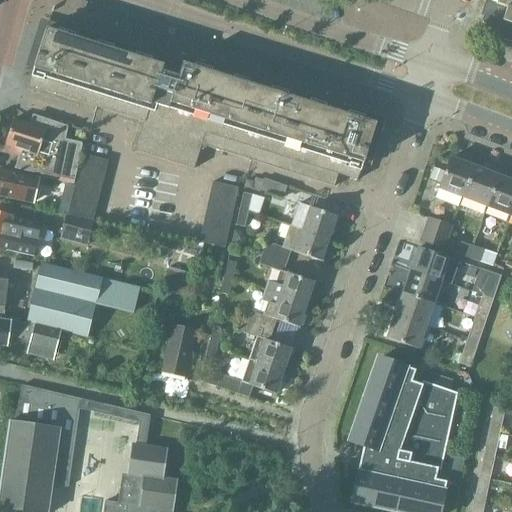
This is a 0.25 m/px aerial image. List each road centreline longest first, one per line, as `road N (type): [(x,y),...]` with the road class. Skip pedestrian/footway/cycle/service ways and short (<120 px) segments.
road 1 (residential): [(319,511),(311,421),(421,94)]
road 2 (tertiary): [(144,0),(421,94)]
road 3 (tertiary): [(428,62),(241,0)]
